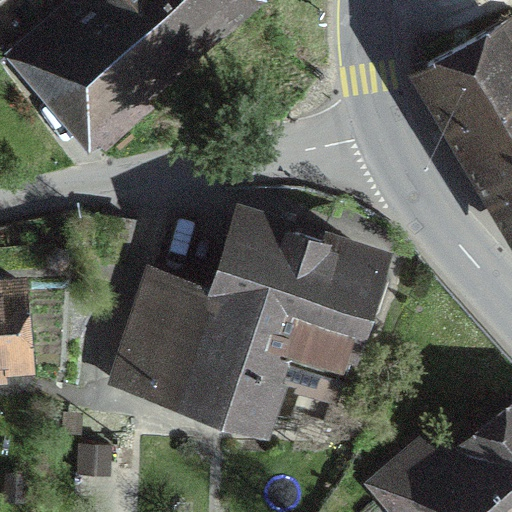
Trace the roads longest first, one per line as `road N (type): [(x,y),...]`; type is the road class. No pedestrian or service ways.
road 1 (residential): [(384,138),(0,201)]
road 2 (secondary): [(511,307),(384,138)]
road 3 (secondary): [(384,138),(368,77),(363,0)]
